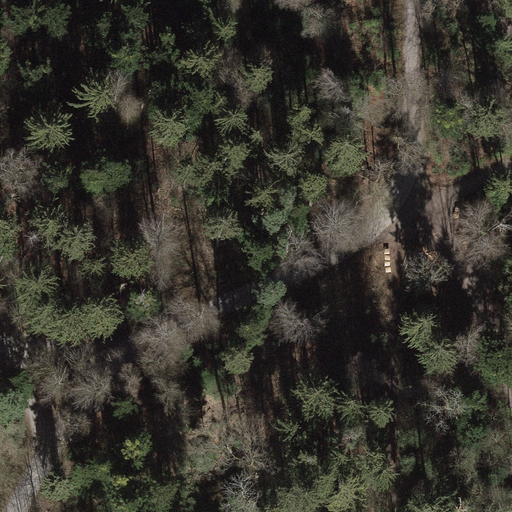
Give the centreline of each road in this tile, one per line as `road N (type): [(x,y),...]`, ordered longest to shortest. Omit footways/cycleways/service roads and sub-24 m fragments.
road 1 (residential): [(404,0),(414,213),(120,361),(55,437),(15,511)]
road 2 (track): [(511,398),(473,289),(414,213),(511,163)]
